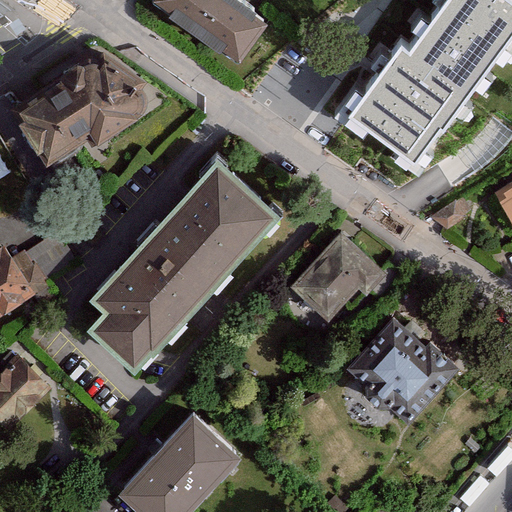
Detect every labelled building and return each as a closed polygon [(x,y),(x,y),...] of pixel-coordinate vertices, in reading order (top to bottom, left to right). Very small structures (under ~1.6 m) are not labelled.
[(263,30),(220,0),(156,0),(146,15),(232,75),(263,30)] [(511,40),(511,0),(443,0),(410,45),(403,40),(361,95),(346,116),(416,168),(511,40)] [(93,55),(1,118),(40,175),(82,147),(88,156),(124,131),(137,122),(142,116),(141,107),(136,99),(141,90),(93,55)] [(87,335),(129,368),(271,221),(214,170),(88,302),(102,320),(87,335)] [(464,197),(438,213),(446,226),(472,210),(464,197)] [(511,197),(491,211),(511,243),(511,197)] [(0,245),(0,315),(74,270),(53,235),(10,261),(0,246),(0,245)] [(335,238),(285,294),(323,328),(354,293),(363,302),(383,280),(335,238)] [(391,319),(336,378),(399,435),(453,376),(391,319)] [(12,357),(0,369),(0,433),(6,440),(51,394),(12,357)] [(186,420),(112,500),(125,511),(191,511),(235,465),(186,420)]
